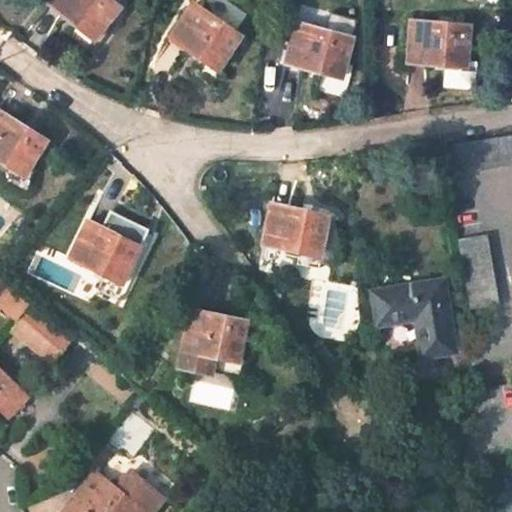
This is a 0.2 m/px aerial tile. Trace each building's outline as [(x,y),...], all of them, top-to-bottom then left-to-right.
[(120,6),(111,0),(51,0),(48,3),(77,25),(93,38),(103,26),(120,6)] [(241,35),(194,1),(170,37),(218,70),(241,35)] [(464,67),(468,25),(411,20),(407,61),(464,67)] [(351,36),(296,21),(285,62),(340,78),(351,36)] [(77,25),(68,35),(92,53),(110,31),(103,26),(93,38),(77,25)] [(438,86),(452,85),(452,68),(438,68),(438,86)] [(45,139),(0,110),(0,160),(22,174),(45,139)] [(511,166),(511,137),(443,148),(447,177),(511,166)] [(319,256),(328,215),(272,203),(262,243),(319,256)] [(126,270),(139,245),(86,219),(68,257),(91,267),(89,270),(101,276),(98,284),(121,295),(132,272),(126,270)] [(486,233),(457,238),(468,310),(498,305),(486,233)] [(0,306),(14,318),(26,304),(0,281),(0,306)] [(423,356),(454,351),(442,282),(372,293),(377,324),(416,317),(423,356)] [(71,338),(33,306),(12,331),(22,339),(10,352),(21,363),(34,349),(49,363),(71,338)] [(237,361),(246,319),(190,308),(178,366),(210,373),(211,370),(214,357),(237,361)] [(237,361),(214,357),(211,370),(235,374),(237,361)] [(0,409),(8,418),(28,396),(0,369),(0,409)] [(124,455),(148,424),(124,406),(99,436),(124,455)] [(154,511),(163,501),(128,472),(115,488),(96,472),(64,511),(154,511)]
